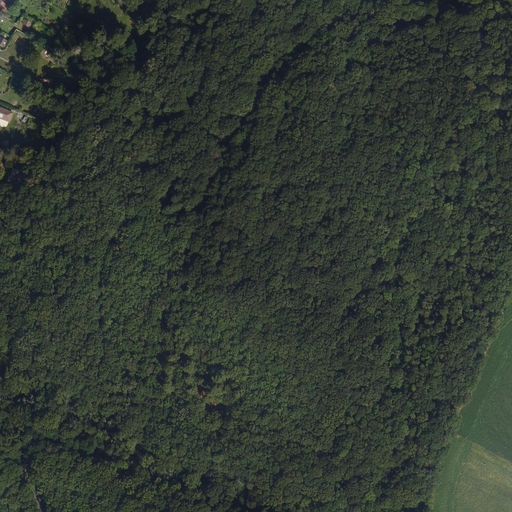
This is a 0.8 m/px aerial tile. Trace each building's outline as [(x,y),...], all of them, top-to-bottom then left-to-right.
[(0,7),(5,11),(9,5),(4,1),(0,7)] [(24,18),(21,23),(28,27),(31,23),(24,18)] [(0,44),(7,49),(10,44),(2,39),(0,43),(0,44)] [(0,117),(15,122),(18,113),(0,106),(0,117)] [(27,178),(29,173),(20,170),(16,184),(19,185),(18,187),(21,188),(23,183),(25,184),(26,182),(29,183),(30,179),(27,178)]
